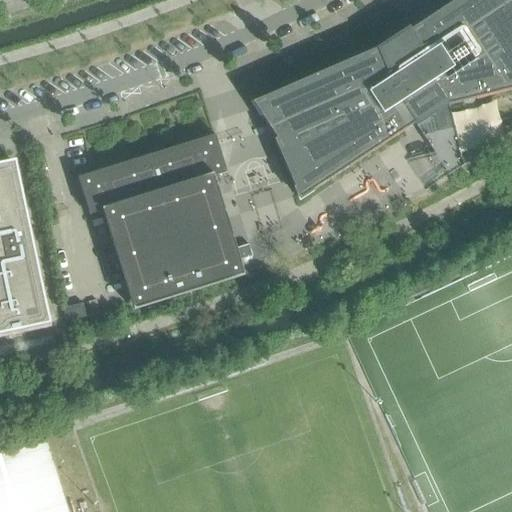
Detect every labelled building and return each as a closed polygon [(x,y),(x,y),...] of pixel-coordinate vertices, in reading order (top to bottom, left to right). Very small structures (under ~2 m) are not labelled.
[(511,0),(457,0),(449,6),(433,16),(410,31),(408,28),(375,50),(376,50),(252,104),(267,126),(276,140),(273,141),(299,201),(414,125),(416,128),(447,107),(448,107),(511,91),(511,0)] [(89,217),(102,213),(133,311),(244,276),(213,178),(226,174),(215,137),(77,179),(89,217)] [(15,164),(0,166),(0,337),(49,327),(15,164)] [(63,310),(62,310),(66,323),(86,318),(82,304),(63,310)] [(0,511),(67,511),(45,439),(0,453),(0,511)]
